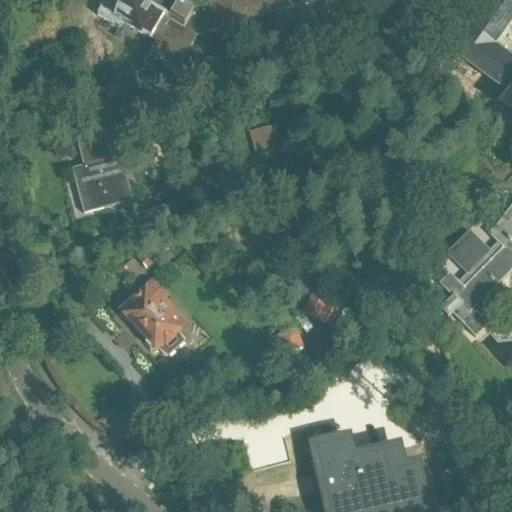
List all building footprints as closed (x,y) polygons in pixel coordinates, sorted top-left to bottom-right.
[(213,0),(197,5),(189,0),(107,0),(97,15),(119,29),(124,22),(151,41),(153,39),(157,41),(142,65),(154,72),(160,61),(175,71),(195,40),(328,0),(213,0)] [(511,0),(490,0),(452,52),(510,95),(501,106),(511,114),(511,56),(497,46),(511,25),(511,0)] [(277,128),(261,132),(265,142),(279,139),(277,128)] [(84,214),(130,203),(116,142),(113,131),(77,140),(79,150),(83,167),(73,169),(84,214)] [(511,194),(511,193),(511,153),(496,142),(476,169),(511,194)] [(446,278),(439,285),(452,299),(449,302),(440,310),(448,319),(452,315),(458,322),(463,327),(468,332),(474,339),(474,340),(488,327),(487,326),(476,313),(475,315),(472,312),(485,299),(499,285),(511,272),(511,271),(511,206),(500,223),(496,228),(494,230),(489,235),(488,235),(489,236),(494,241),(497,245),(493,249),(489,253),(478,241),(454,265),(466,277),(458,284),(449,275),(446,278)] [(142,208),(132,211),(139,238),(151,235),(149,229),(169,224),(165,210),(144,215),(142,208)] [(155,262),(146,251),(137,259),(145,269),(155,262)] [(289,283),(301,308),(310,290),(321,285),(314,271),(289,283)] [(168,357),(182,343),(175,335),(187,325),(164,300),(166,298),(153,284),(122,312),(125,314),(124,318),(128,323),(132,323),(147,339),(146,343),(151,348),(155,348),(158,351),(160,349),(168,357)] [(302,315),(332,330),(345,305),(315,290),(302,315)] [(303,349),(297,330),(271,339),(278,358),(303,349)] [(403,510),(420,506),(411,471),(398,474),(394,454),(349,465),(345,446),(316,453),(330,511),(360,511),(359,510),(401,500),(403,510)]
